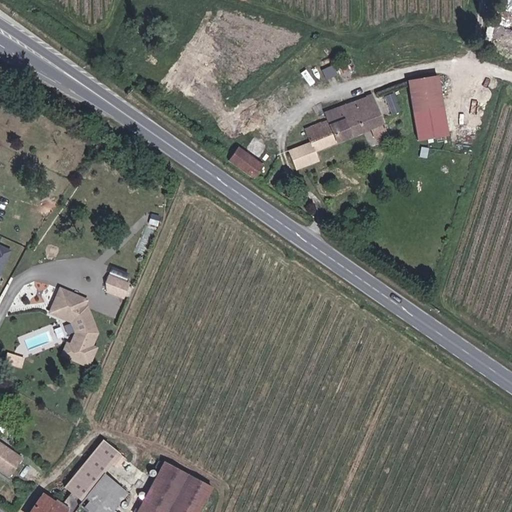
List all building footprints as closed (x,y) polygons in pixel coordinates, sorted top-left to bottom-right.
[(446,133),(430,79),(403,87),(419,141),(446,133)] [(349,106),(320,117),(323,123),(301,134),(307,147),(283,159),(291,175),(315,163),(310,154),(366,130),(371,139),(383,131),(365,95),(360,96),(363,103),(350,108),(349,106)] [(401,110),(397,97),(388,100),(393,113),(401,110)] [(237,145),(227,157),(254,177),(262,164),(237,145)] [(0,269),(10,250),(0,245),(0,269)] [(128,286),(105,276),(100,289),(124,297),(128,286)] [(58,286),(45,312),(69,325),(70,334),(67,342),(62,342),(58,355),(88,368),(96,349),(91,345),(98,335),(85,308),(88,301),(58,286)] [(5,361),(23,366),(26,357),(8,351),(5,361)] [(119,456),(99,440),(59,487),(74,503),(101,475),(119,456)] [(0,445),(0,472),(9,479),(23,460),(0,445)] [(197,511),(210,489),(159,461),(133,511),(197,511)] [(74,503),(85,511),(113,511),(127,494),(101,475),(74,503)] [(60,511),(62,509),(37,493),(24,511),(60,511)]
